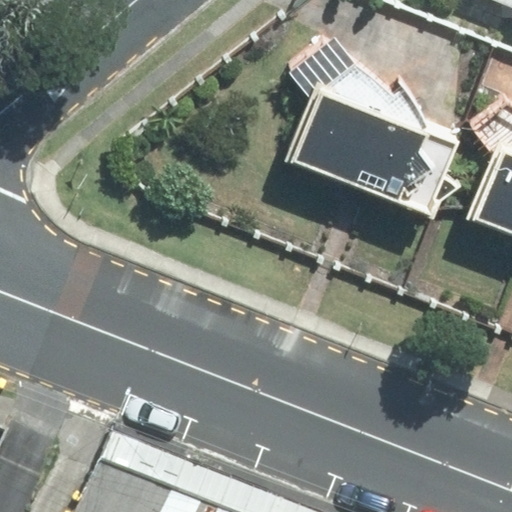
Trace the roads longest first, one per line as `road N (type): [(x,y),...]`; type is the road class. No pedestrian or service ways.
road 1 (secondary): [(511,489),(0,290)]
road 2 (residential): [(125,0),(0,104)]
